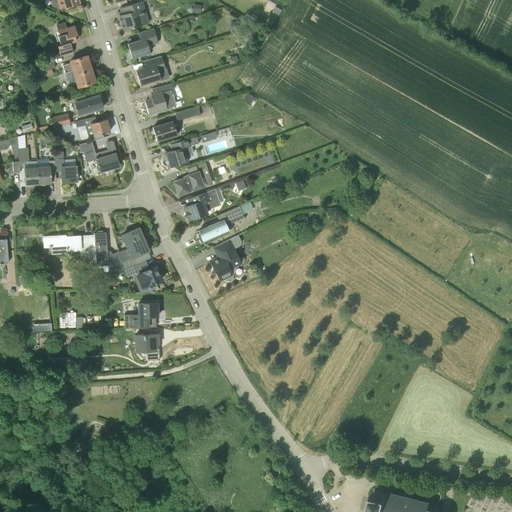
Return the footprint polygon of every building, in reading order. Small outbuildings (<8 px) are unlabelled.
[(52,0),(52,6),(63,8),(79,3),(78,0),(52,0)] [(123,30),(141,25),(138,13),(145,10),(142,1),(125,6),(127,12),(119,15),(123,30)] [(201,14),(202,5),(193,4),(193,13),(201,14)] [(281,10),(276,6),(269,17),(274,20),(275,20),(281,10)] [(67,28),(65,23),(56,25),(60,45),(57,46),(60,56),(73,52),(70,42),(76,40),(75,35),(77,34),(74,26),(67,28)] [(131,58),(149,52),(147,45),(158,42),(153,28),(138,33),(140,40),(127,44),(131,58)] [(94,82),(86,56),(69,61),(70,63),(62,65),(64,73),(66,73),(69,82),(71,83),(75,82),(77,87),(94,82)] [(140,85),(160,79),(158,72),(165,69),(161,56),(143,61),(145,67),(135,70),(140,85)] [(37,74),(55,68),(53,59),(34,64),(37,74)] [(148,114),(167,108),(176,106),(171,90),(174,89),(173,83),(163,85),(152,89),(153,95),(150,96),(151,99),(145,101),(148,114)] [(259,99),(249,92),(244,101),(255,108),(259,99)] [(85,99),(84,95),(63,100),(66,110),(78,107),(80,114),(102,107),(102,106),(103,105),(102,102),(101,102),(99,95),(85,99)] [(177,121),(200,114),(198,107),(175,113),(177,121)] [(51,129),(71,124),(69,114),(49,119),(51,129)] [(76,127),(84,125),(83,119),(74,121),(76,127)] [(88,137),(108,131),(105,119),(84,125),(88,137)] [(156,141),(177,135),(173,121),(152,127),(156,141)] [(170,143),(171,149),(163,152),(165,157),(164,157),(163,159),(162,160),(162,163),(165,165),(167,165),(168,168),(170,167),(172,168),(174,166),(190,160),(188,154),(190,153),(188,147),(205,141),(204,135),(198,137),(197,136),(170,143)] [(0,149),(8,146),(18,143),(17,137),(0,141),(0,149)] [(113,141),(106,143),(107,143),(109,149),(95,153),(92,141),(80,144),(79,152),(82,152),(86,162),(95,159),(99,172),(119,165),(114,150),(115,150),(113,141)] [(18,148),(19,161),(19,168),(24,168),(24,167),(24,162),(29,162),(28,147),(18,148)] [(55,171),(61,171),(61,181),(77,181),(75,165),(64,165),(64,158),(63,158),(63,151),(54,151),(54,153),(54,161),(55,169),(55,171)] [(38,184),(51,183),(50,169),(55,169),(54,161),(49,161),(50,166),(37,166),(38,184)] [(205,170),(207,169),(205,163),(181,170),(181,171),(184,170),(186,176),(184,176),(183,178),(173,181),(178,195),(203,187),(201,178),(207,176),(205,170)] [(37,166),(24,167),(24,168),(25,184),(38,184),(37,166)] [(239,192),(247,189),(244,180),(236,183),(239,192)] [(188,221),(207,214),(205,209),(209,201),(206,192),(188,198),(190,204),(183,207),(185,212),(183,216),(187,217),(188,221)] [(204,244),(229,232),(226,225),(244,217),(239,206),(217,216),(219,221),(198,230),(199,232),(196,234),(200,243),(203,242),(204,244)] [(303,236),(314,229),(307,216),(295,223),(303,236)] [(123,269),(136,264),(133,257),(148,250),(138,228),(122,235),(128,249),(118,252),(121,262),(123,269)] [(112,253),(111,252),(109,250),(107,250),(106,232),(94,233),(94,235),(96,261),(96,266),(108,265),(108,272),(115,272),(123,269),(121,262),(118,252),(112,253)] [(96,261),(94,235),(80,236),(66,236),(66,237),(59,238),(59,236),(43,236),(44,247),(59,246),(59,250),(66,250),(66,251),(79,250),(80,259),(96,261)] [(0,239),(0,263),(8,263),(6,239),(0,239)] [(234,248),(229,239),(213,247),(217,257),(209,261),(212,268),(211,272),(215,274),(219,281),(224,279),(230,281),(232,274),(230,269),(241,263),(243,258),(238,257),(234,248)] [(136,264),(123,269),(127,277),(140,272),(136,264)] [(147,267),(141,270),(141,271),(148,286),(161,280),(155,266),(148,269),(147,267)] [(125,329),(157,328),(157,316),(157,302),(137,303),(138,316),(125,316),(125,329)] [(155,348),(155,345),(156,344),(156,342),(155,342),(155,336),(157,336),(157,334),(133,335),(134,352),(145,352),(145,360),(159,360),(159,347),(155,348)] [(383,491),(375,489),(372,499),(368,498),(365,511),(368,511),(437,511),(439,505),(428,502),(383,491)]
